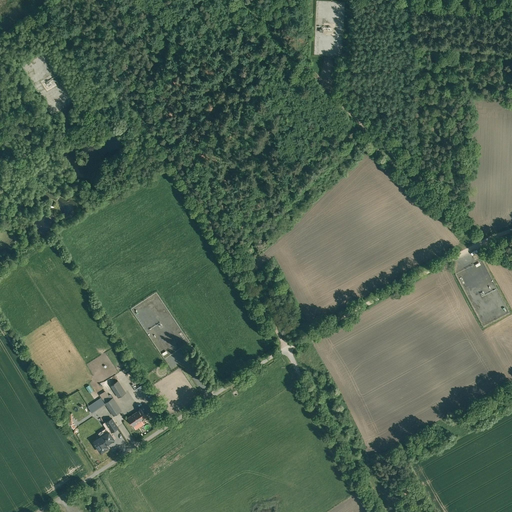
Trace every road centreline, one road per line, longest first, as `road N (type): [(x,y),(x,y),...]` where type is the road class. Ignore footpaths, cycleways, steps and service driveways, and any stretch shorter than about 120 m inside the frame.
road 1 (unclassified): [(372,511),(284,347),(45,511)]
road 2 (track): [(284,347),(479,244)]
